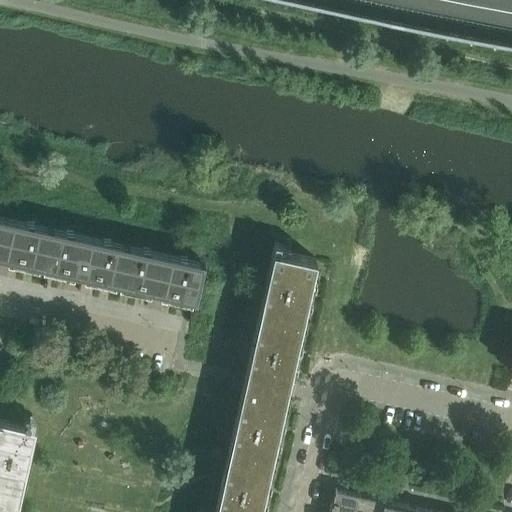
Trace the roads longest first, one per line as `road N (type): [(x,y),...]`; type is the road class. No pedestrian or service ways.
road 1 (residential): [(301,511),(331,376),(511,419)]
road 2 (residential): [(166,341),(0,305)]
